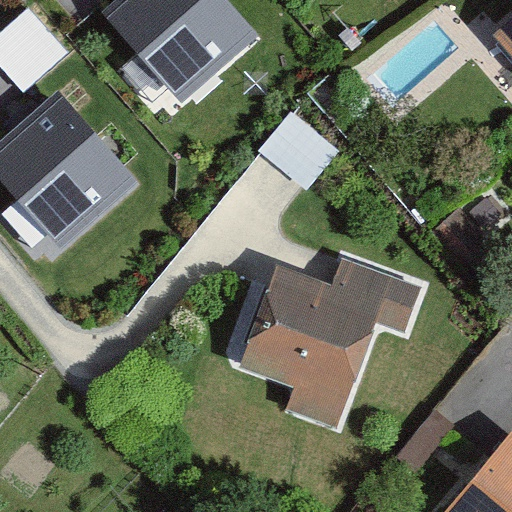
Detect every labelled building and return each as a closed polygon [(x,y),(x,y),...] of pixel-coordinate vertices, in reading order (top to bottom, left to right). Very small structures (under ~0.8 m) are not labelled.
[(145,61),(178,98),(217,63),(252,32),(223,0),(131,0),(109,20),(145,61)] [(66,55),(28,12),(0,36),(0,61),(7,70),(25,91),(66,55)] [(511,27),(492,45),(511,67),(511,27)] [(0,178),(23,206),(54,243),(96,208),(130,179),(63,99),(0,152),(0,178)] [(334,149),(293,114),(260,153),(278,168),(302,188),(334,149)] [(488,199),(469,212),(483,231),(502,218),(488,199)] [(489,241),(459,209),(435,231),(465,263),(489,241)] [(278,267),(241,364),(299,386),(290,409),(334,425),(374,319),(403,329),(418,290),(342,261),(338,271),(332,287),(278,267)] [(445,419),(435,411),(398,456),(417,471),(453,426),(445,419)] [(511,511),(511,441),(475,484),(449,511),(511,511)]
